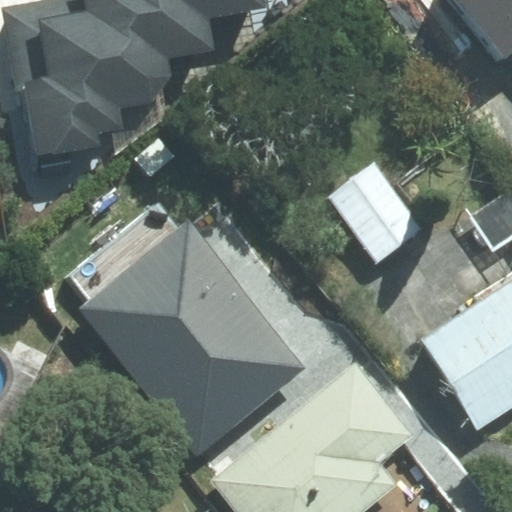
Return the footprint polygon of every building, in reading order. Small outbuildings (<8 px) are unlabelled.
[(91,0),(54,0),(9,6),(29,158),(108,148),(106,134),(131,131),(128,109),(175,103),(172,78),(169,57),(222,51),(218,18),(271,11),(269,0),(96,0),(98,12),(93,12),(91,0)] [(511,0),(440,0),(497,68),(511,55),(511,0)] [(429,225),(376,156),(326,195),(378,264),(429,225)] [(511,286),(428,338),(483,426),(511,407),(511,286)] [(369,364),(217,477),(243,511),(425,511),(461,486),(369,364)]
